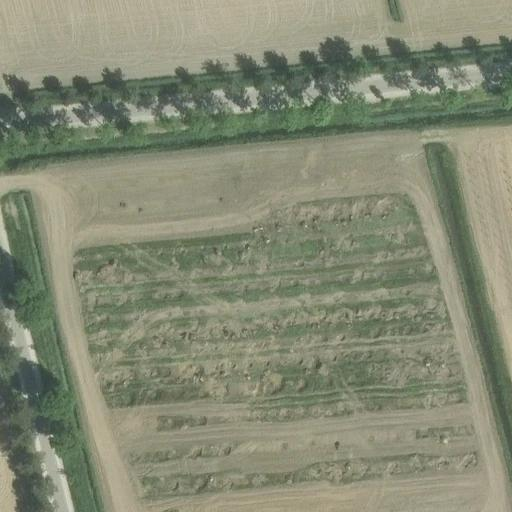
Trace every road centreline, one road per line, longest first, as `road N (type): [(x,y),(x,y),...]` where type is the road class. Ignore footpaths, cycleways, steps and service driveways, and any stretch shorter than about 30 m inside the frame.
road 1 (unclassified): [(0,117),(511,70)]
road 2 (unclassified): [(60,511),(0,280)]
